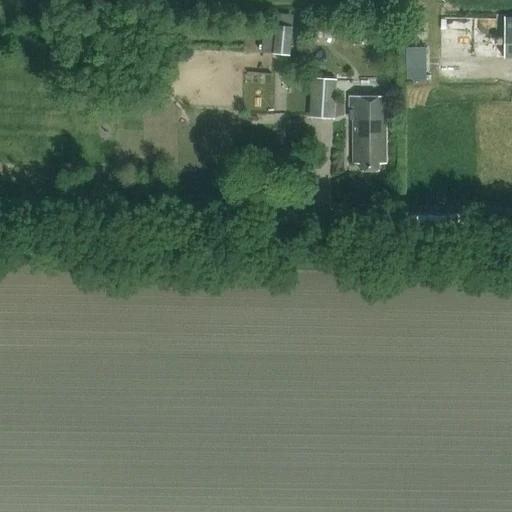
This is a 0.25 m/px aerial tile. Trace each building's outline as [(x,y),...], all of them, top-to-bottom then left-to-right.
[(262,53),(291,55),(293,20),(275,18),(274,30),(264,29),(262,53)] [(503,60),(511,60),(511,20),(504,20),(503,60)] [(335,39),(336,23),(316,22),(314,37),(335,39)] [(245,25),(233,24),(233,36),(245,36),(245,25)] [(426,69),(406,69),(406,80),(426,79),(426,69)] [(295,71),(295,81),(307,81),(307,71),(295,71)] [(337,118),(339,79),(315,78),(312,116),(337,118)] [(349,95),(349,109),(353,109),(353,161),(360,161),(360,169),(377,169),(377,161),(385,161),(385,95),(349,95)]
